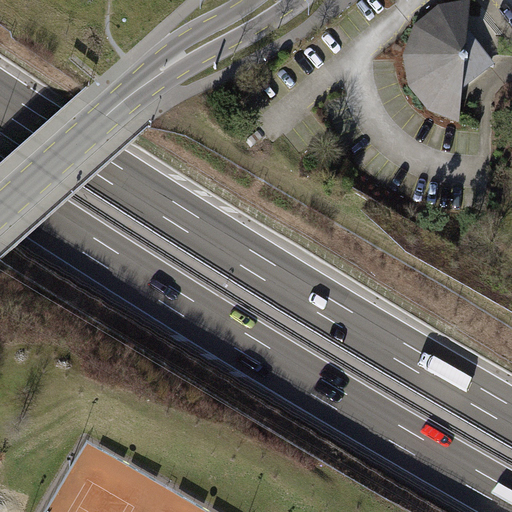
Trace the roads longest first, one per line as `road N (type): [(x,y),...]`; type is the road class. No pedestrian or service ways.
road 1 (motorway): [(511,416),(0,99)]
road 2 (motorway): [(0,187),(511,500)]
road 3 (primary): [(106,115),(162,68),(274,0)]
road 4 (primary): [(106,115),(0,210)]
